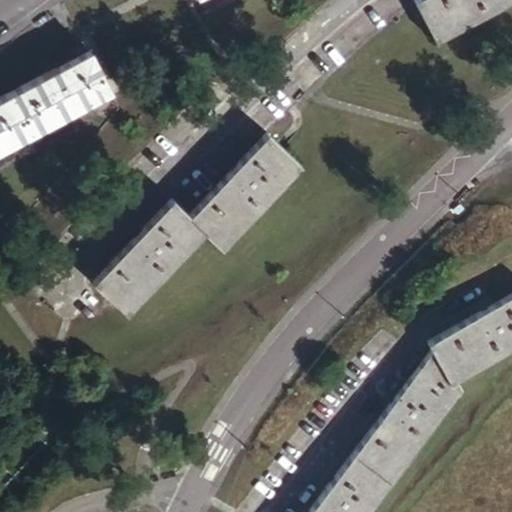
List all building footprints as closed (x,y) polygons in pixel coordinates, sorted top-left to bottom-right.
[(511,0),(419,0),(413,4),(416,8),(436,44),(511,2),(511,0)] [(88,53),(0,98),(0,146),(107,91),(88,53)] [(266,137),(186,216),(205,234),(220,249),(300,170),(270,140),(266,137)] [(170,201),(92,281),(125,313),(205,234),(186,216),(170,201)] [(426,343),(430,350),(452,380),(511,347),(511,294),(490,306),(426,343)] [(430,350),(306,511),(365,511),(459,390),(452,380),(430,350)]
